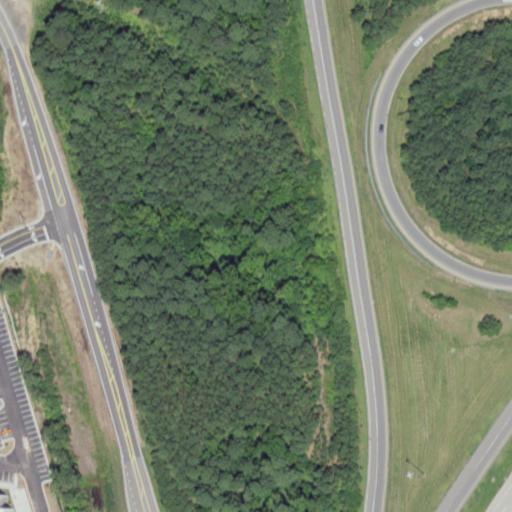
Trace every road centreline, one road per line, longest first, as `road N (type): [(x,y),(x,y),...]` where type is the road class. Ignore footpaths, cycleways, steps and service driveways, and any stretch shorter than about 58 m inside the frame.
road 1 (secondary): [(150,511),(44,139),(0,17)]
road 2 (motorway): [(319,0),(377,349),(380,511)]
road 3 (motorway): [(511,280),(472,273),(436,254),(399,210),(380,163),(384,97),(400,64),(430,28),(488,0)]
